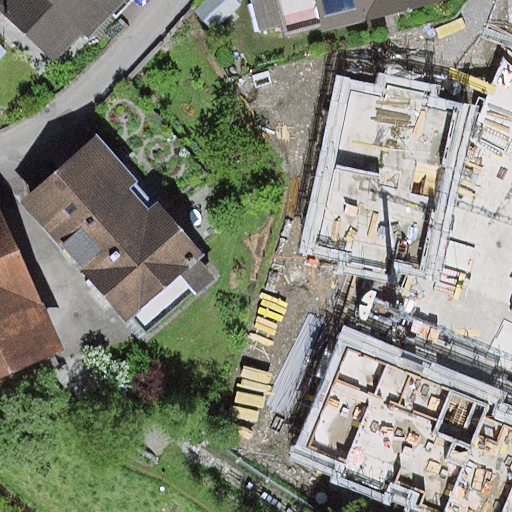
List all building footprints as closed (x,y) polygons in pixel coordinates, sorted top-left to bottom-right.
[(10,0),(0,11),(0,15),(65,74),(132,0),(10,0)] [(284,0),(293,37),(454,0),(284,0)] [(353,168),(313,162),(236,455),(356,492),(413,322),(479,348),(494,294),(511,300),(511,71),(501,68),(373,77),(353,168)] [(99,133),(16,199),(115,324),(199,258),(99,133)] [(0,210),(0,372),(55,352),(0,210)] [(511,511),(511,320),(494,314),(429,511),(511,511)]
